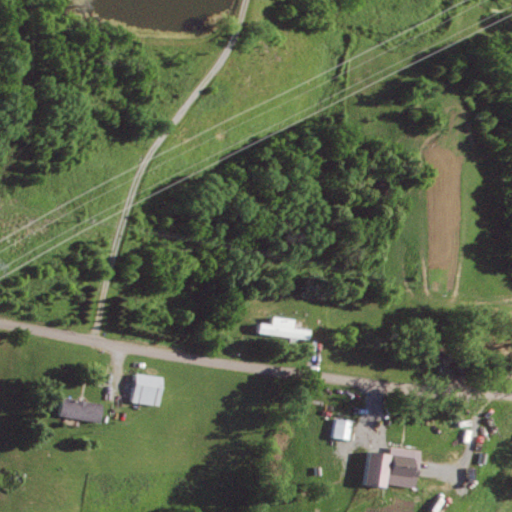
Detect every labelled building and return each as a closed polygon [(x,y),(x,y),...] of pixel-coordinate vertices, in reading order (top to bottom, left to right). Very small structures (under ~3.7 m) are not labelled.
[(305,329),(290,328),(290,318),(266,316),(265,324),(253,323),(253,334),(286,337),(286,340),(305,341),(305,329)] [(158,376),(130,374),(127,403),(155,406),(158,376)] [(98,405),(57,397),(53,415),(94,424),(98,405)] [(329,438),(346,440),(348,421),(330,419),(329,438)] [(362,452),(358,485),(378,487),(378,484),(409,487),(414,450),(385,447),(384,455),(362,452)]
